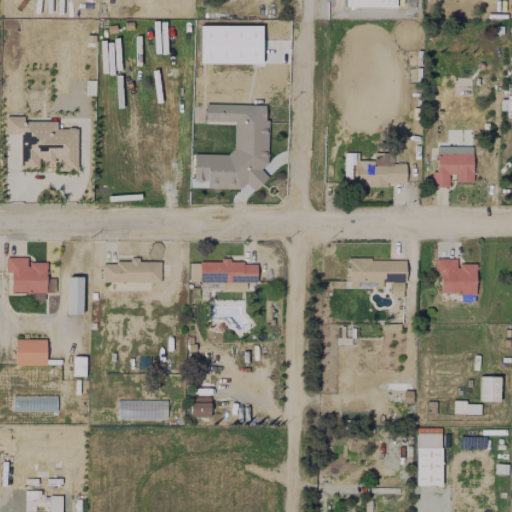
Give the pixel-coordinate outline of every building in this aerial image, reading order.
[(261,63),(261,25),(199,25),(199,63),(261,63)] [(192,153),(192,182),(206,182),(206,187),(265,188),(267,105),(205,103),(204,121),(233,121),(233,154),(192,153)] [(18,167),(38,167),(38,162),(57,162),(57,170),(76,170),(76,128),(55,128),(55,121),(22,121),(22,116),(4,116),(4,134),(18,134),(18,167)] [(430,186),(447,187),(447,174),(455,174),(454,181),(471,181),(472,146),(436,146),(435,172),(430,172),(430,186)] [(357,160),(357,186),(387,186),(387,183),(405,183),(405,164),(386,164),(386,152),(373,152),(373,160),(357,160)] [(45,292),(45,262),(27,261),(27,257),(5,257),(5,272),(10,272),(10,291),(45,292)] [(405,259),(348,258),(348,287),(381,287),(382,282),(404,282),(405,259)] [(439,293),(474,294),(475,264),(457,263),(457,259),(434,258),(434,274),(440,274),(439,293)] [(102,282),(160,281),(159,261),(101,261),(102,282)] [(255,281),(255,261),(199,262),(199,282),(255,281)] [(81,313),(81,276),(67,276),(66,313),(81,313)] [(14,364),(45,365),(45,339),(14,339),(14,364)] [(478,400),(498,401),(498,376),(478,376),(478,400)] [(209,417),(209,397),(190,397),(189,417),(209,417)] [(440,485),(440,448),(416,448),(416,485),(440,485)]
